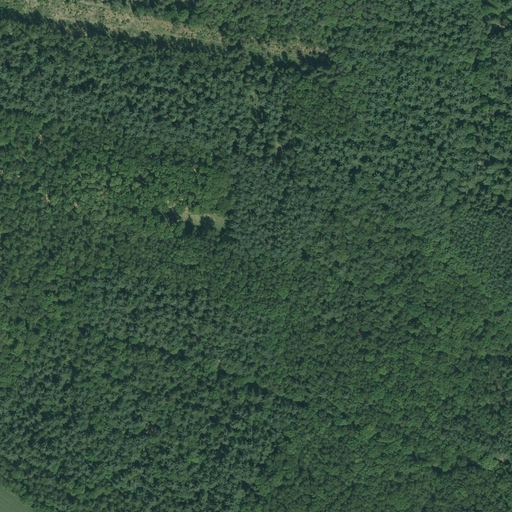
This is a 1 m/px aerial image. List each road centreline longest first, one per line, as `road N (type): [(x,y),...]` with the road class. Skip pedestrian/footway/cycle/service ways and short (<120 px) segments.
road 1 (track): [(511,465),(465,459),(437,467),(354,420),(55,313),(38,343),(0,327)]
road 2 (track): [(63,0),(511,77)]
road 3 (track): [(491,0),(457,209),(435,281),(354,420)]
